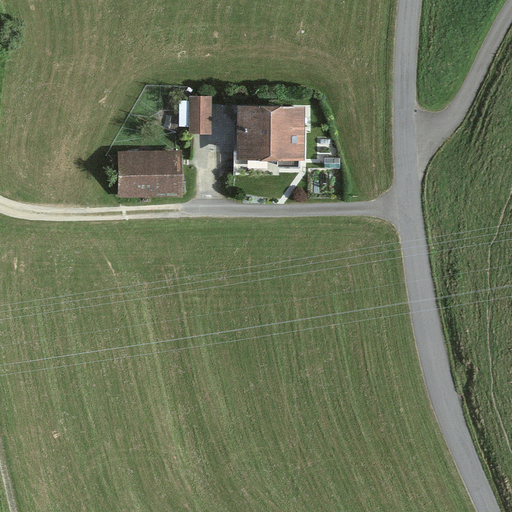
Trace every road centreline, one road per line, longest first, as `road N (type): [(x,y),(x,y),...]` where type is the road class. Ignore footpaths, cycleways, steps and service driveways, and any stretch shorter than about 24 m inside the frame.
road 1 (tertiary): [(489,511),(437,376),(413,252),(405,139),(410,0)]
road 2 (track): [(0,204),(37,213),(408,208)]
